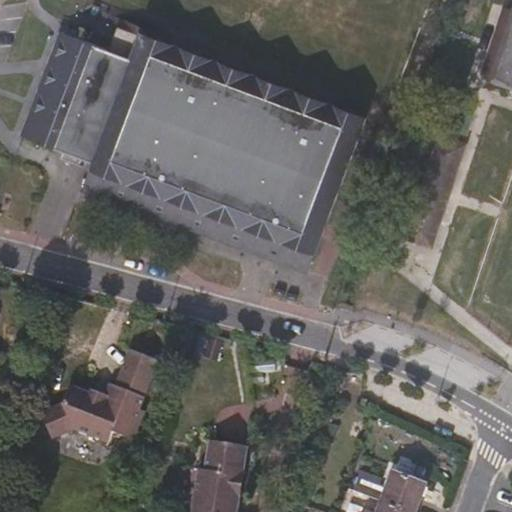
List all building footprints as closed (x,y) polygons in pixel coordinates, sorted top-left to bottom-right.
[(511,94),(511,92),(511,7),(510,7),(487,72),(504,77),(511,94)] [(84,184),(289,264),(309,271),(365,120),(116,23),(107,45),(63,28),(23,132),(93,160),(84,184)] [(429,242),(463,143),(439,136),(406,235),(429,242)] [(134,412),(136,404),(145,385),(151,363),(125,352),(116,375),(110,373),(105,383),(90,377),(87,382),(68,374),(54,408),(36,414),(45,440),(65,433),(100,448),(105,438),(124,446),(136,413),(134,412)] [(238,511),(245,478),(240,477),(244,453),(207,446),(201,475),(195,475),(187,511),(238,511)] [(402,511),(416,511),(426,486),(394,474),(387,491),(380,488),(382,483),(362,475),(355,493),(402,511)]
